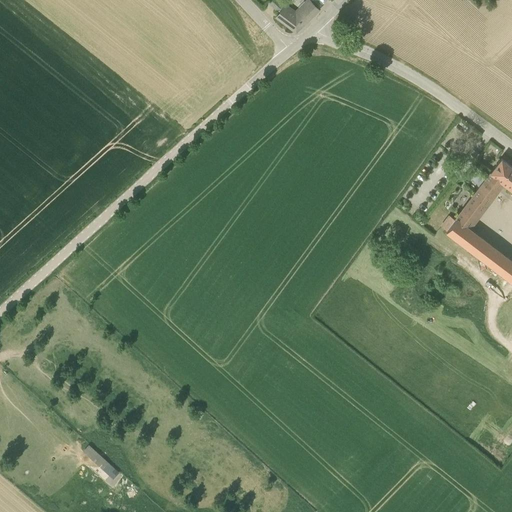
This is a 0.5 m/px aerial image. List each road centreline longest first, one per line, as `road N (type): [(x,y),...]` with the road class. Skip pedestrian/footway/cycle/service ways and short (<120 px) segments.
road 1 (unclassified): [(0,315),(289,48)]
road 2 (unclassified): [(511,148),(417,79),(311,31)]
